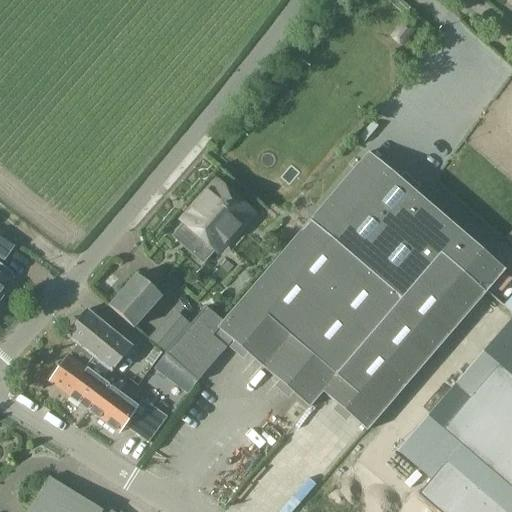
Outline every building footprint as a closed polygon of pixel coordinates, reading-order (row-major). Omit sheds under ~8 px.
[(416,30),(404,20),(395,30),(407,40),(416,30)] [(168,354),(167,355),(201,385),(202,386),(237,345),(309,407),(322,392),(323,393),(367,431),(506,271),(371,153),(225,322),(208,308),(207,309),(192,327),(168,354)] [(215,249),(217,251),(232,234),(226,228),(244,208),(237,201),(238,200),(219,183),(184,221),(186,223),(174,236),(203,263),(215,249)] [(0,237),(0,259),(3,261),(13,246),(0,237)] [(14,273),(0,263),(0,307),(0,306),(0,296),(10,283),(8,281),(14,273)] [(159,296),(135,275),(107,308),(131,329),(159,296)] [(94,359),(111,373),(131,348),(85,310),(65,335),(77,344),(94,359)] [(168,354),(192,327),(173,311),(149,338),(168,354)] [(511,511),(511,321),(510,320),(397,451),(430,480),(417,496),(435,511),(511,511)] [(68,397),(91,364),(94,359),(77,344),(49,383),(68,397)] [(162,353),(155,348),(145,361),(152,366),(162,353)] [(92,393),(101,380),(105,375),(91,364),(68,397),(89,412),(99,398),(92,393)] [(112,389),(101,380),(92,393),(99,398),(89,412),(119,433),(124,426),(148,444),(167,417),(143,399),(137,407),(119,393),(125,384),(119,379),(112,389)] [(109,511),(103,508),(100,511),(48,479),(27,511),(109,511)]
